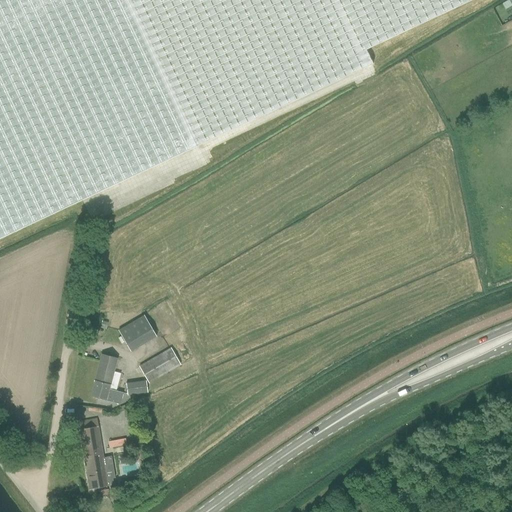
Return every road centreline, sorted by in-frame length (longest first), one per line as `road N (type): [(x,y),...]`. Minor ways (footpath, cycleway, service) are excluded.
road 1 (secondary): [(511,326),(381,389),(345,417)]
road 2 (secondary): [(345,417),(511,346)]
road 3 (track): [(39,510),(68,337)]
road 4 (secondary): [(209,511),(345,417)]
